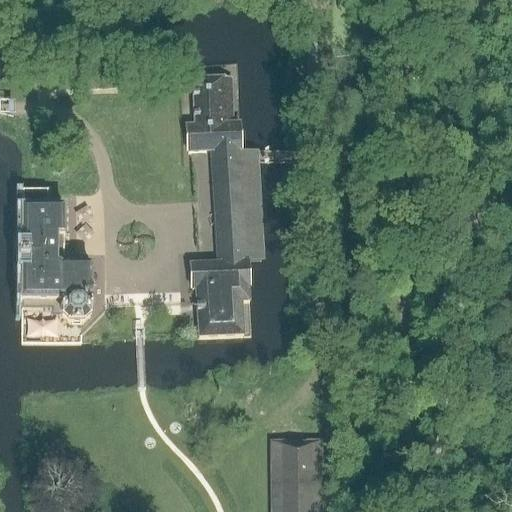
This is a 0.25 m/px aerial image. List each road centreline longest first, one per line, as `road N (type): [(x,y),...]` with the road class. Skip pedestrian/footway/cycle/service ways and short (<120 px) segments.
road 1 (track): [(300,0),(310,19),(319,159)]
road 2 (track): [(0,5),(127,0)]
